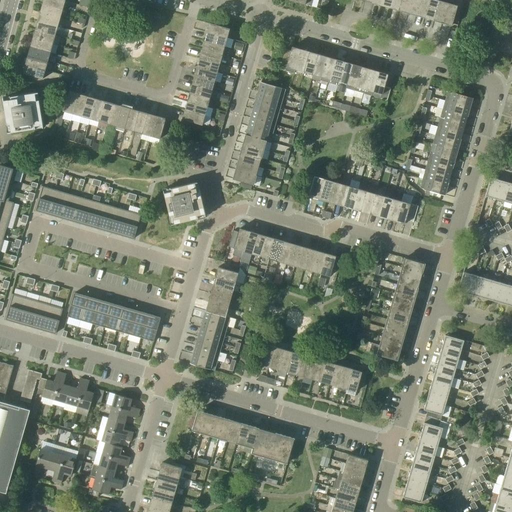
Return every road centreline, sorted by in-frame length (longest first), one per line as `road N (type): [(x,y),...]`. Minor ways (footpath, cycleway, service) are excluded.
road 1 (residential): [(193,269),(37,223),(24,267),(181,311)]
road 2 (residential): [(191,0),(168,88),(155,93),(85,74),(78,61),(94,0)]
road 3 (residential): [(396,442),(161,376)]
road 4 (residential): [(448,255),(246,209),(218,221)]
road 5 (residential): [(479,77),(260,15)]
road 6 (residential): [(218,221),(216,177),(260,15)]
road 7 (residential): [(161,376),(0,331)]
road 8 (residential): [(434,307),(396,442)]
road 9 (residential): [(125,511),(161,376)]
